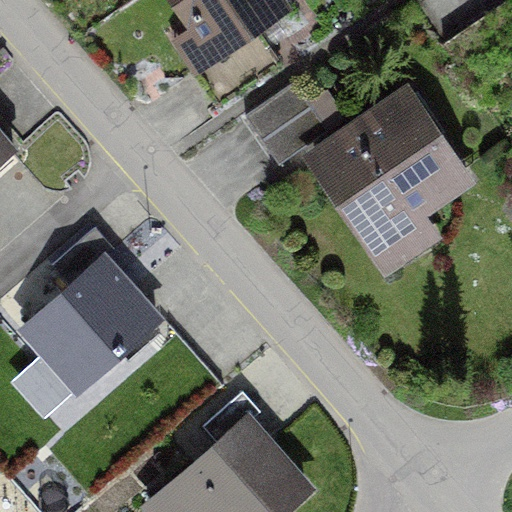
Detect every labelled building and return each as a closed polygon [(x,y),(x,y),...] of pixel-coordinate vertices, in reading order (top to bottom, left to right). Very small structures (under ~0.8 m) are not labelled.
[(286,17),(274,0),(175,0),(220,61),(199,76),(220,104),(278,62),(259,36),(286,17)] [(511,0),(506,0),(492,10),(511,39),(511,0)] [(511,39),(492,10),(469,25),(503,74),(511,67),(511,39)] [(469,25),(444,42),(477,91),(503,74),(469,25)] [(296,80),(243,114),(275,163),(328,129),(296,80)] [(417,87),(309,160),(393,283),(448,245),(434,225),(486,189),(417,87)] [(0,186),(28,161),(0,130),(0,186)] [(163,327),(109,267),(32,336),(85,396),(163,327)] [(303,511),(319,498),(251,423),(152,511),(303,511)]
